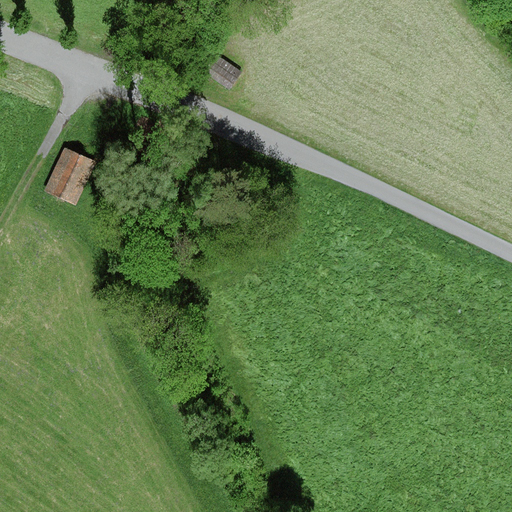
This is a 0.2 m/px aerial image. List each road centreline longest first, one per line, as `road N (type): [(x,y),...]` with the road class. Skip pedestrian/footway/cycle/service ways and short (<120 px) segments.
road 1 (unclassified): [(511,256),(278,142),(0,36)]
road 2 (track): [(91,70),(0,227)]
